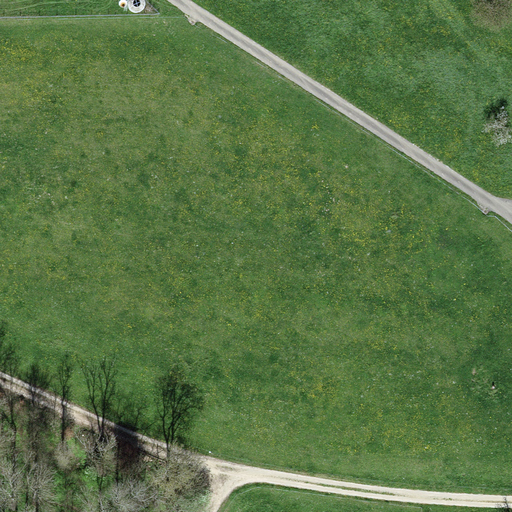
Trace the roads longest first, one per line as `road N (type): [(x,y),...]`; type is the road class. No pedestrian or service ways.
road 1 (track): [(178,0),(511,211)]
road 2 (track): [(511,502),(346,492),(228,469)]
road 3 (track): [(0,380),(132,439),(228,469)]
